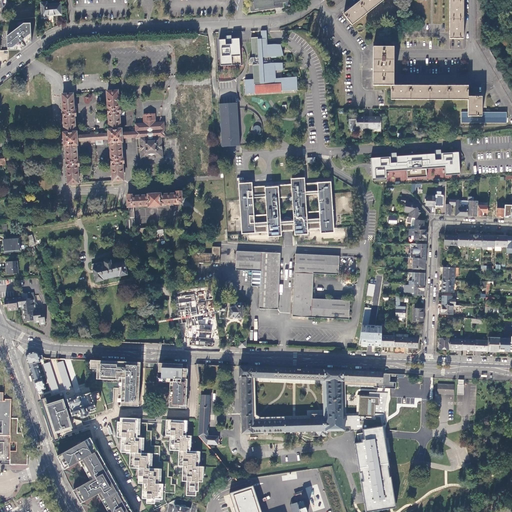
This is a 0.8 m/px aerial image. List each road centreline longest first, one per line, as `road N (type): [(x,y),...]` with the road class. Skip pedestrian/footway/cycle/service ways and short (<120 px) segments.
road 1 (residential): [(190,353),(191,414),(132,411),(108,417),(100,430),(141,509)]
road 2 (unclassified): [(0,75),(73,29),(203,24)]
road 3 (residential): [(0,192),(212,181)]
road 4 (residential): [(511,229),(434,226),(428,361)]
road 5 (secondary): [(190,353),(393,362)]
road 6 (residential): [(203,24),(212,181)]
road 7 (secondary): [(36,343),(190,353)]
road 8 (unknown): [(59,87),(206,79)]
road 9 (unclassified): [(321,150),(467,150)]
road 10 (unclassified): [(321,150),(312,65),(272,22)]
road 11 (secondary): [(72,511),(47,467),(21,386)]
road 12 (unclassified): [(472,0),(472,53),(511,112)]
